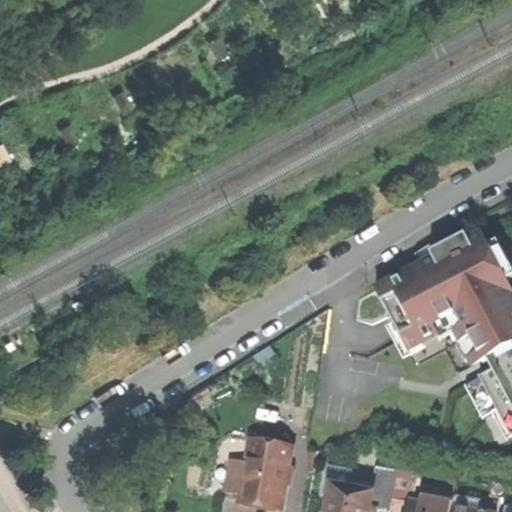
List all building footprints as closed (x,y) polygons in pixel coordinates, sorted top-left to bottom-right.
[(499,356),(511,349),(511,290),(508,283),(490,248),(482,235),(469,242),(435,260),(376,291),(394,324),(404,344),(419,336),(433,329),(458,316),(465,329),(469,338),(480,357),(483,365),(499,356)] [(432,255),(435,260),(469,242),(466,237),(448,246),(432,255)] [(511,269),(499,244),(490,248),(508,283),(511,280),(511,269)] [(440,342),(465,329),(458,316),(433,329),(440,342)] [(426,349),(419,336),(404,344),(394,324),(387,328),(395,344),(404,361),(411,358),(426,349)] [(467,364),(480,357),(469,338),(456,345),(467,364)] [(511,349),(499,356),(505,366),(480,380),(498,413),(507,408),(511,418),(511,349)] [(493,415),(498,413),(480,380),(466,387),(467,389),(483,420),(493,415)] [(508,442),(511,439),(511,418),(507,408),(498,413),(493,415),(508,442)] [(251,443),(248,461),(241,501),(261,504),(282,508),(286,486),(289,470),(292,450),(251,443)] [(241,501),(248,461),(230,458),(224,498),(241,501)] [(372,494),(370,509),(376,510),(386,511),(390,511),(392,500),(398,471),(377,467),(372,494)] [(334,468),(331,487),(349,490),(352,471),(334,468)] [(398,471),(392,500),(410,504),(412,504),(417,474),(398,471)] [(450,481),(445,510),(452,511),(454,498),(456,488),(457,482),(450,481)] [(369,511),(370,509),(372,494),(349,490),(331,487),(327,511),(324,511),(369,511)] [(478,511),(480,503),(454,498),(452,511),(478,511)]
